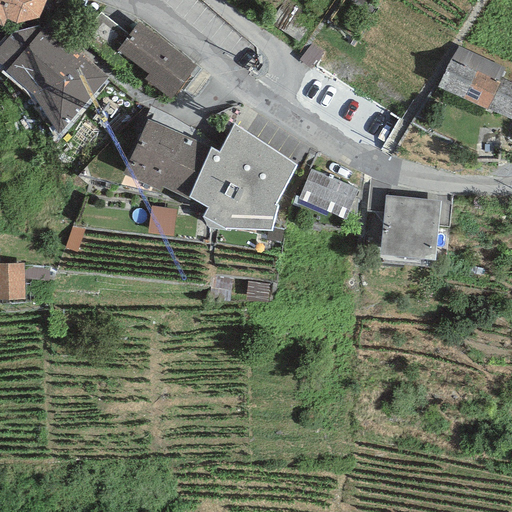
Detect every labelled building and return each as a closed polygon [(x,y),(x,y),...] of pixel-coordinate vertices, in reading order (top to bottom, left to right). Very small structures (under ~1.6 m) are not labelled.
[(45,0),(0,0),(0,20),(2,21),(7,15),(16,19),(39,15),(45,0)] [(129,35),(101,11),(79,35),(107,59),(117,48),(129,35)] [(138,20),(129,35),(117,48),(148,71),(149,80),(170,97),(195,65),(138,20)] [(61,74),(80,53),(46,23),(11,31),(0,44),(0,61),(7,67),(33,90),(54,67),(61,74)] [(504,68),(458,46),(437,84),(511,117),(511,82),(500,77),(504,68)] [(292,102),(314,117),(336,83),(314,68),(292,102)] [(314,117),(380,159),(402,125),(336,83),(314,117)] [(210,145),(147,118),(123,171),(160,188),(162,184),(188,196),(189,193),(210,145)] [(219,150),(210,145),(189,193),(207,203),(203,212),(205,213),(206,225),(229,228),(231,224),(272,226),(278,203),(276,202),(296,163),(234,122),(219,150)] [(357,188),(310,168),(298,196),(344,217),(357,188)] [(440,200),(385,193),(380,249),(434,255),(440,200)] [(175,237),(180,208),(155,204),(150,233),(175,237)] [(0,296),(24,296),(23,262),(0,262),(0,296)]
